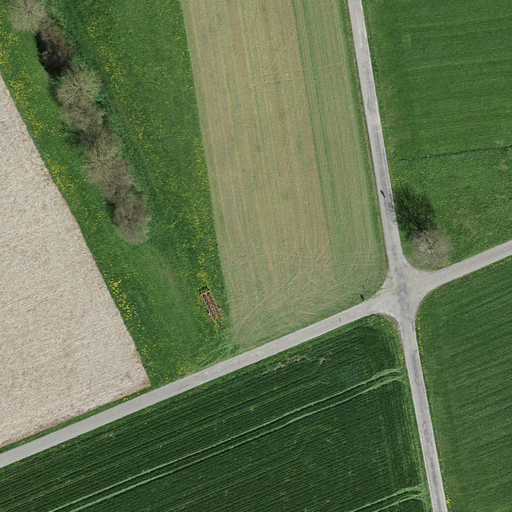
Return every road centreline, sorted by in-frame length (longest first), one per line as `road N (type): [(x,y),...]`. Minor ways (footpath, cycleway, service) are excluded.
road 1 (track): [(511,248),(0,461)]
road 2 (unclassified): [(352,0),(437,511)]
